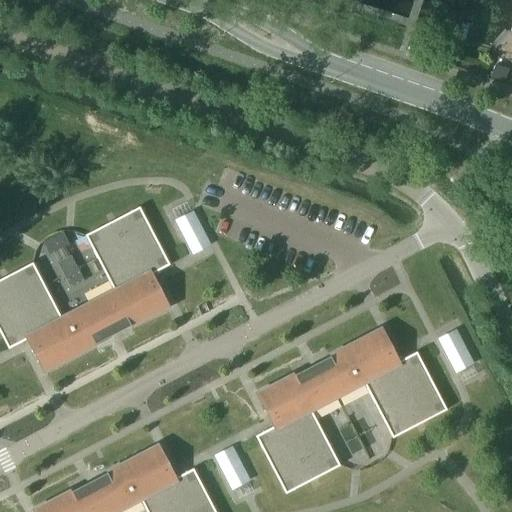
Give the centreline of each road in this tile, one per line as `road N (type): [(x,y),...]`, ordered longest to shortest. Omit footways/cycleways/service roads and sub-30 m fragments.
road 1 (secondary): [(511,139),(338,69)]
road 2 (secondary): [(186,0),(241,37),(338,69)]
road 3 (secondary): [(338,69),(262,19),(187,0)]
